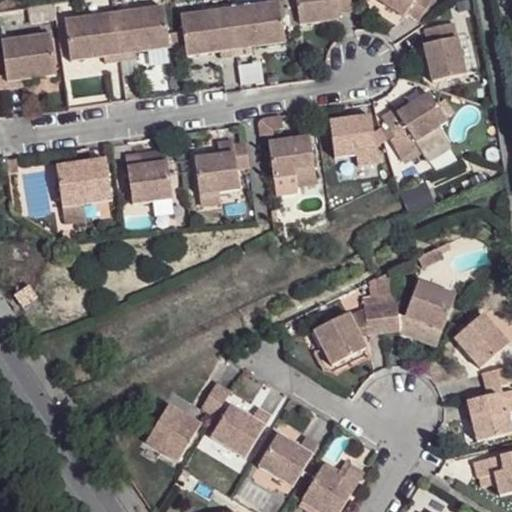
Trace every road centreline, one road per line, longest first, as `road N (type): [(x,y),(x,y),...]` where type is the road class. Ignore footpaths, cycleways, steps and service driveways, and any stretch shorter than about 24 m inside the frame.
road 1 (residential): [(0,351),(100,511)]
road 2 (unclassified): [(511,161),(484,0)]
